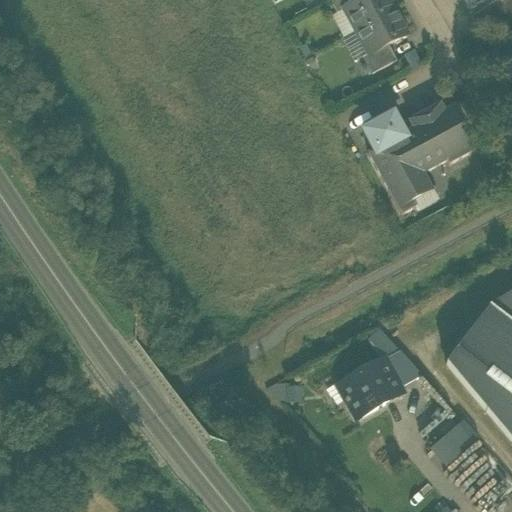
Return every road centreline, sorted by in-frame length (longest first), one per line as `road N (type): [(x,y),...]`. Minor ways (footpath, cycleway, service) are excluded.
road 1 (secondary): [(105,355),(228,511)]
road 2 (secondary): [(105,355),(0,201)]
road 3 (residential): [(423,0),(490,125)]
